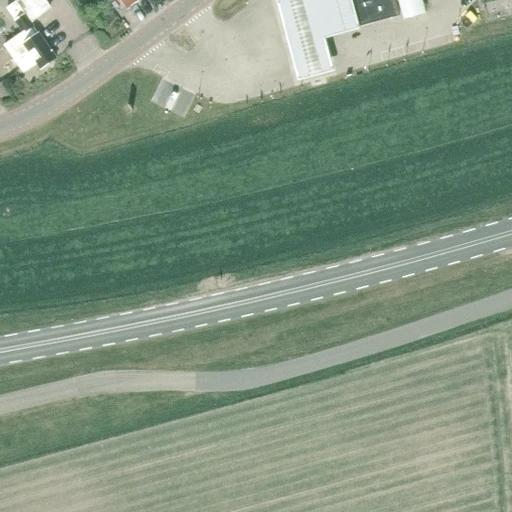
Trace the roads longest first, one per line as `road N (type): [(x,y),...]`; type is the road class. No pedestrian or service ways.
road 1 (unclassified): [(0,404),(122,380),(242,382),(511,297)]
road 2 (primary): [(0,349),(245,302),(511,231)]
road 3 (tertiary): [(0,128),(92,80),(197,0)]
